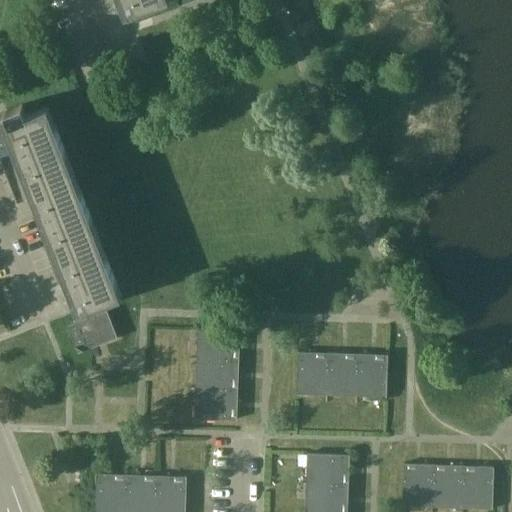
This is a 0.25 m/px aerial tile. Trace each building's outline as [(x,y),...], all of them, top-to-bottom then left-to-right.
[(129,13),(129,15),(166,0),(124,0),(129,13)] [(81,310),(81,311),(89,308),(93,316),(99,314),(96,306),(121,296),(47,107),(26,115),(22,105),(0,113),(0,126),(4,125),(8,136),(13,134),(81,310)] [(106,311),(99,314),(93,316),(67,326),(78,353),(117,338),(106,311)] [(196,358),(233,359),(234,344),(239,344),(239,330),(197,328),(196,358)] [(311,352),(297,351),(296,394),(326,395),(327,357),(311,357),(311,352)] [(327,352),(327,357),(326,395),(355,396),(357,358),(341,358),(341,353),(327,352)] [(386,397),(387,360),(370,359),(371,354),(357,354),(357,358),(355,396),(386,397)] [(195,388),(232,389),(233,373),(238,373),(238,360),(233,359),(196,358),(195,388)] [(232,389),(195,388),(194,418),(231,419),(232,403),(237,403),(237,389),(232,389)] [(306,483),(343,484),(344,469),(348,469),(349,455),(306,454),(306,483)] [(402,505),(433,507),(434,470),(434,464),(420,464),(420,469),(404,468),(402,505)] [(450,470),(434,470),(433,507),(462,508),(464,471),(464,466),(450,465),(450,470)] [(464,471),(462,508),(492,509),(493,467),(479,467),(479,471),(464,471)] [(110,474),(96,474),(95,511),(124,511),(126,479),(110,479),(110,474)] [(126,479),(124,511),(154,511),(155,481),(140,480),(140,475),(126,475),(126,479)] [(156,476),(155,481),(154,511),(184,511),(185,481),(169,481),(169,476),(156,476)] [(304,511),(342,511),(343,498),(347,498),(348,485),(343,484),(306,483),(304,511)]
